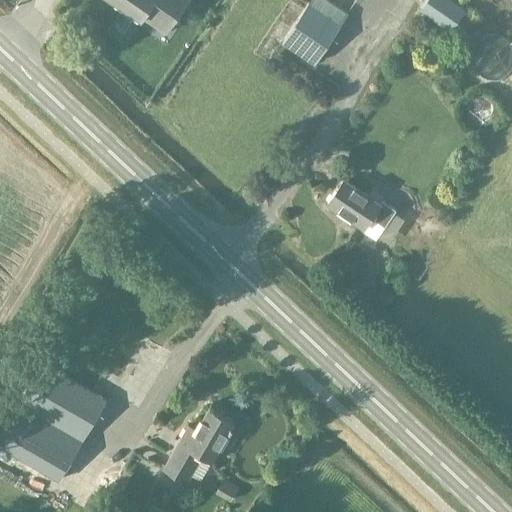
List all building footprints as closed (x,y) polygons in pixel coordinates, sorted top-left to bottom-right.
[(113,0),(141,18),(147,9),(170,25),(186,0),(113,0)] [(450,31),(465,9),(452,0),(425,0),(419,10),(450,31)] [(314,64),(340,25),(308,3),(282,42),(314,64)] [(395,210),(381,200),(379,203),(343,179),(327,202),(364,227),(361,230),(375,239),(395,210)] [(0,446),(58,481),(106,400),(41,362),(0,431),(0,446)] [(202,456),(211,461),(233,422),(209,408),(196,430),(188,425),(162,469),(186,482),(202,456)] [(19,511),(65,511),(66,511),(20,489),(17,496),(21,499),(16,510),(19,511)]
